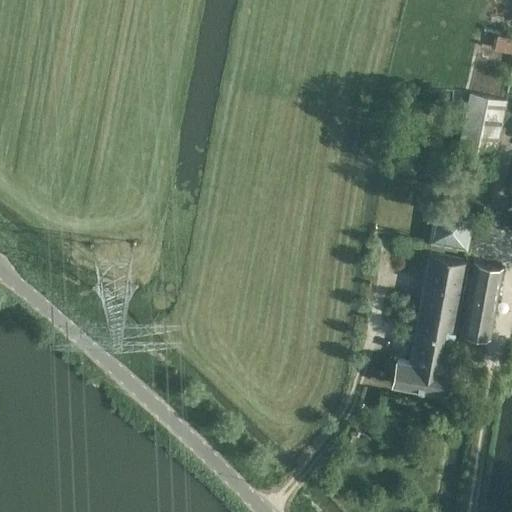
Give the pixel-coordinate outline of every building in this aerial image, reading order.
[(511,53),(511,37),(497,34),(494,49),(511,53)] [(492,160),(505,100),(470,92),(457,153),(492,160)] [(471,245),(472,207),(434,205),(433,243),(471,245)] [(468,288),(471,274),(466,274),(469,261),(429,253),(409,361),(449,368),(464,287),(468,288)] [(473,261),(471,274),(468,288),(461,330),(490,336),(503,267),(473,261)] [(449,368),(409,361),(397,358),(392,384),(448,393),(453,368),(449,368)]
